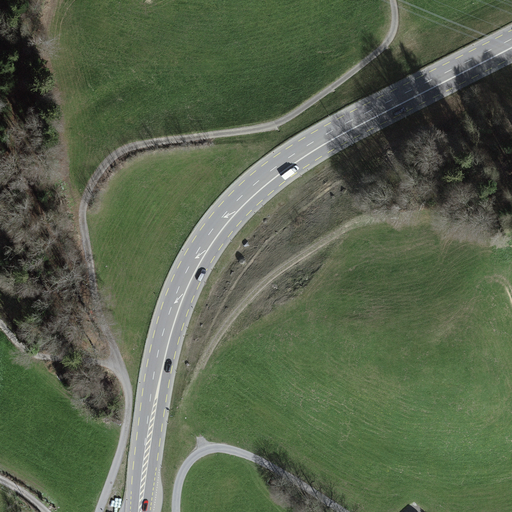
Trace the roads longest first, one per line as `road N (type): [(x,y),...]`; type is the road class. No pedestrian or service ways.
road 1 (primary): [(511,40),(311,146),(231,210),(201,248),(166,329),(139,511)]
road 2 (track): [(115,360),(81,221),(106,164),(128,148),(276,126),(388,42),(392,0)]
road 3 (unclassified): [(344,511),(270,465),(217,447),(184,469),(177,511)]
road 4 (track): [(101,511),(128,419),(127,384),(115,360)]
